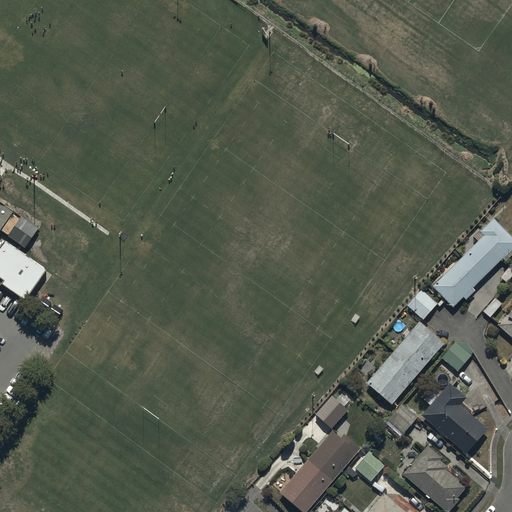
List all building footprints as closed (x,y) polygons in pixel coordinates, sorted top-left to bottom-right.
[(0,203),(0,236),(26,255),(41,234),(0,203)] [(430,290),(450,310),(511,249),(511,239),(497,224),(430,290)] [(5,244),(0,251),(0,285),(25,304),(47,273),(5,244)] [(435,308),(419,295),(405,310),(422,324),(435,308)] [(490,318),(502,304),(493,296),(481,310),(490,318)] [(511,306),(497,326),(511,337),(511,306)] [(367,388),(390,408),(443,346),(420,326),(367,388)] [(467,343),(455,343),(442,357),(458,372),(474,353),(467,343)] [(467,399),(450,384),(420,416),(465,456),(488,430),(470,414),(472,412),(463,404),(467,399)] [(349,412),(332,400),(317,419),(334,432),(349,412)] [(404,434),(418,417),(401,403),(387,420),(404,434)] [(311,511),(358,456),(333,435),(282,496),(302,511),(311,511)] [(356,472),(371,485),(386,469),(370,455),(356,472)] [(420,457),(401,480),(440,511),(448,511),(464,494),(420,457)] [(412,511),(388,491),(369,511),(412,511)]
